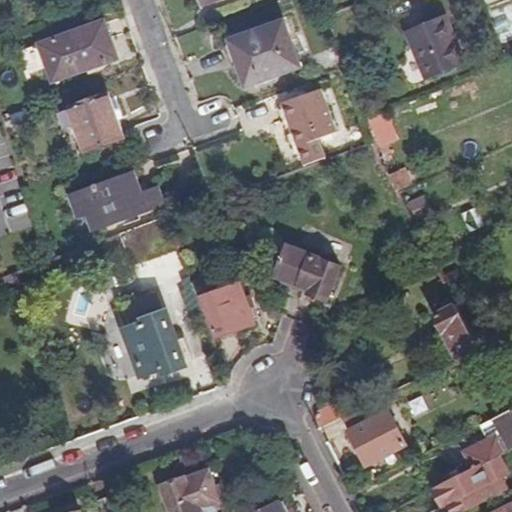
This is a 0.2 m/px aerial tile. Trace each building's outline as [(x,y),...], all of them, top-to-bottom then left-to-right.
[(53,83),(118,59),(105,20),(39,43),(53,83)] [(427,81),(462,66),(453,47),(455,46),(445,22),(408,37),(427,81)] [(287,23),(232,43),(249,90),(304,70),(287,23)] [(321,141),(338,135),(323,92),(286,105),(307,165),(327,159),(321,141)] [(87,153),(125,139),(109,94),(71,108),(87,153)] [(13,128),(28,123),(23,112),(9,117),(13,128)] [(399,190),(414,185),(408,166),(392,172),(399,190)] [(95,231),(159,209),(153,192),(131,199),(128,191),(132,190),(127,178),(67,199),(74,220),(90,215),(95,231)] [(469,231),(482,227),(478,208),(464,212),(469,231)] [(183,212),(169,217),(175,231),(189,227),(183,212)] [(175,231),(169,217),(124,234),(136,266),(181,250),(175,231)] [(330,305),(344,269),(290,249),(277,280),(312,294),(311,298),(330,305)] [(187,305),(200,301),(191,277),(184,279),(187,290),(182,292),(187,305)] [(248,314),(255,311),(253,304),(246,306),(239,287),(206,299),(220,337),(254,326),(251,321),(248,314)] [(168,371),(187,365),(161,293),(126,305),(134,329),(131,331),(146,374),(162,368),(168,371)] [(482,350),(458,306),(438,317),(461,361),(482,350)] [(258,319),(255,311),(248,314),(251,321),(258,319)] [(318,418),(321,430),(344,418),(351,414),(346,404),(318,418)] [(351,414),(344,418),(351,432),(350,433),(367,467),(408,446),(391,413),(375,420),(368,406),(351,414)] [(511,412),(497,420),(509,444),(502,447),(499,439),(490,443),(467,455),(475,471),(504,457),(511,452),(511,412)] [(497,420),(482,427),(490,443),(499,439),(502,447),(509,444),(497,420)] [(504,457),(475,471),(436,491),(445,509),(440,511),(470,511),(511,491),(505,479),(511,476),(511,472),(504,457)] [(168,511),(216,511),(227,507),(224,497),(218,499),(209,475),(185,484),(184,481),(161,490),(168,511)] [(102,511),(122,511),(117,496),(99,502),(102,511)]
